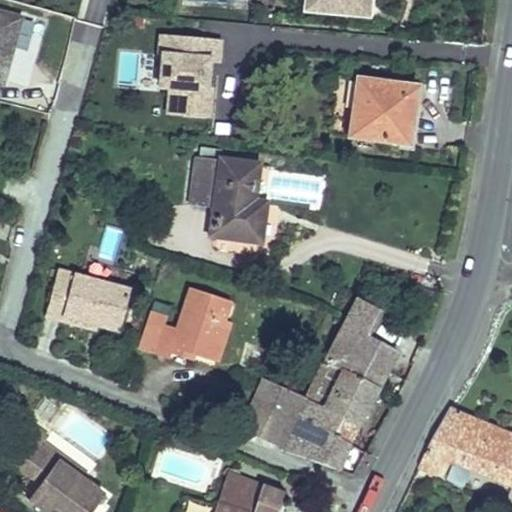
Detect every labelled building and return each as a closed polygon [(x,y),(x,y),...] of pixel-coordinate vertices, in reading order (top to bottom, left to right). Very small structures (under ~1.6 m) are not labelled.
[(190,0),(244,9),(245,0),(190,0)] [(307,0),(306,9),(369,15),(370,0),(307,0)] [(0,83),(2,84),(12,48),(8,47),(16,17),(0,12),(0,83)] [(16,17),(8,47),(12,48),(21,18),(16,17)] [(155,119),(211,122),(215,40),(159,37),(155,119)] [(357,78),(349,136),(410,144),(414,112),(412,112),(414,94),(382,89),(383,82),(357,78)] [(383,82),(382,89),(414,94),(415,87),(383,82)] [(215,207),(211,236),(262,243),(265,216),(253,215),(255,201),(259,164),(221,159),(221,161),(220,161),(221,151),(201,149),(200,158),(198,158),(192,204),(215,207)] [(255,201),(253,215),(265,216),(267,203),(255,201)] [(97,256),(113,260),(121,231),(104,227),(97,256)] [(59,270),(46,316),(62,321),(64,316),(99,326),(119,332),(130,290),(59,270)] [(417,286),(414,297),(437,305),(440,293),(417,286)] [(192,288),(178,329),(165,325),(155,354),(170,359),(171,353),(174,347),(194,354),(211,359),(224,320),(231,301),(192,288)] [(334,343),(387,369),(397,350),(364,333),(377,308),(357,297),(334,343)] [(99,326),(64,316),(62,321),(97,331),(99,326)] [(230,322),(224,320),(211,359),(217,361),(230,322)] [(350,445),(387,369),(334,343),(307,397),(308,397),(328,408),(318,427),(350,445)] [(174,347),(171,353),(192,360),(194,354),(174,347)] [(262,437),(285,447),(307,400),(264,382),(254,405),(273,413),(262,437)] [(285,447),(283,450),(339,471),(350,445),(318,427),(328,408),(308,397),(307,400),(285,447)] [(254,405),(244,428),(262,437),(273,413),(254,405)] [(511,433),(452,409),(421,466),(439,473),(444,462),(450,465),(453,459),(511,483),(511,433)] [(27,436),(16,451),(47,475),(42,483),(29,499),(46,511),(52,511),(56,507),(62,511),(92,511),(105,494),(86,480),(41,447),(27,436)] [(45,443),(41,447),(86,480),(90,475),(45,443)] [(16,451),(10,460),(42,483),(47,475),(16,451)] [(253,511),(262,486),(234,476),(224,506),(241,511),(253,511)] [(217,505),(214,511),(277,511),(285,494),(262,486),(253,511),(241,511),(224,506),(217,504),(217,505)] [(214,511),(217,505),(186,495),(179,511),(214,511)]
